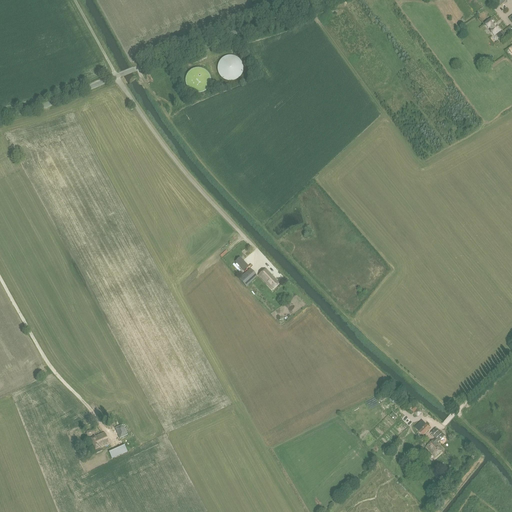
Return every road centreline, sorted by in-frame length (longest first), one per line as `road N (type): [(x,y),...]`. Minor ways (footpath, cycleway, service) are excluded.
road 1 (unclassified): [(0,116),(320,0)]
road 2 (track): [(511,357),(441,428),(423,413)]
